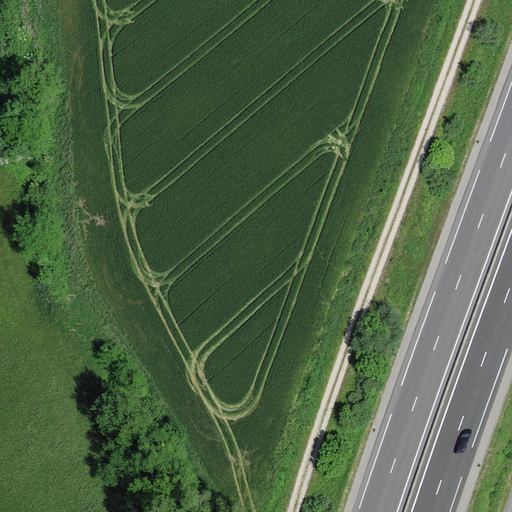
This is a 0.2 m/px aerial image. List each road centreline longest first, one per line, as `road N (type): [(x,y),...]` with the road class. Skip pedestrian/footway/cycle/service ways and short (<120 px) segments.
road 1 (track): [(478,0),(296,511)]
road 2 (trunk): [(511,125),(374,511)]
road 3 (trunk): [(438,511),(511,303)]
